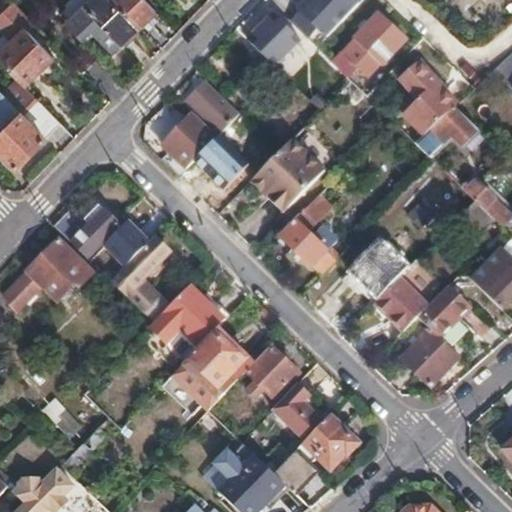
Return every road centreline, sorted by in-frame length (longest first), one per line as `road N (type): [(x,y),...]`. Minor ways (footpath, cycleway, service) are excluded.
road 1 (residential): [(107,133),(420,440)]
road 2 (residential): [(240,0),(107,133)]
road 3 (unclassified): [(413,0),(476,61),(511,26)]
road 4 (residential): [(107,133),(17,227)]
